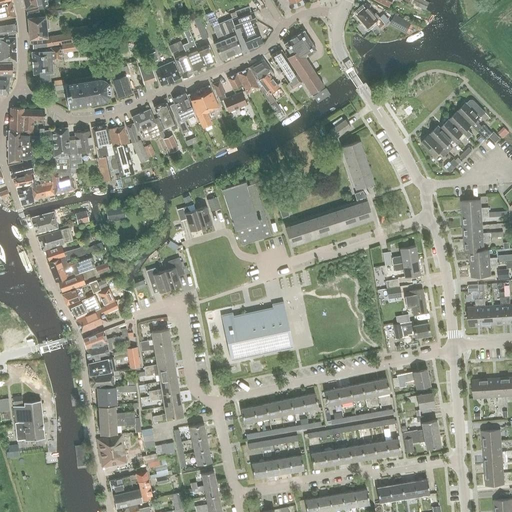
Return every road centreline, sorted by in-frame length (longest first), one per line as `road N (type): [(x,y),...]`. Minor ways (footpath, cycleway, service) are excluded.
road 1 (residential): [(110,511),(78,336),(3,165),(3,107),(20,89)]
road 2 (residential): [(20,89),(72,120),(111,115),(254,55),(285,26)]
road 3 (residential): [(454,351),(214,402)]
road 4 (residential): [(462,460),(235,494)]
road 5 (tertiary): [(430,215),(399,143),(339,51),(341,16)]
road 6 (residential): [(268,268),(375,242),(385,230),(430,215)]
road 7 (residential): [(214,402),(196,392),(179,305),(155,311)]
road 8 (tertiary): [(453,345),(430,215)]
